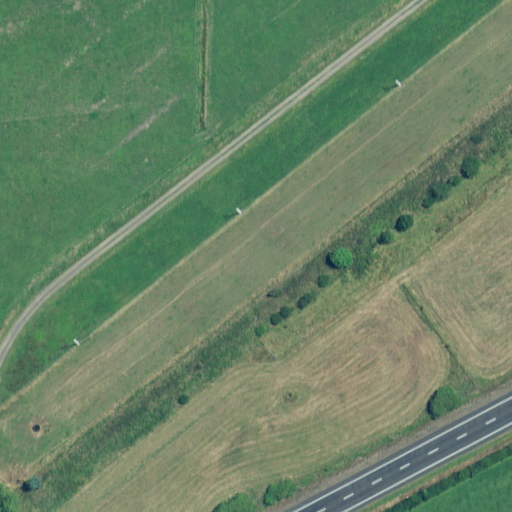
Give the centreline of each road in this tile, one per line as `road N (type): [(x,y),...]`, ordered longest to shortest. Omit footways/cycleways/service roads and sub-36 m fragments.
road 1 (unclassified): [(423,0),(70,273),(39,300),(0,360)]
road 2 (primary): [(511,414),(327,511)]
